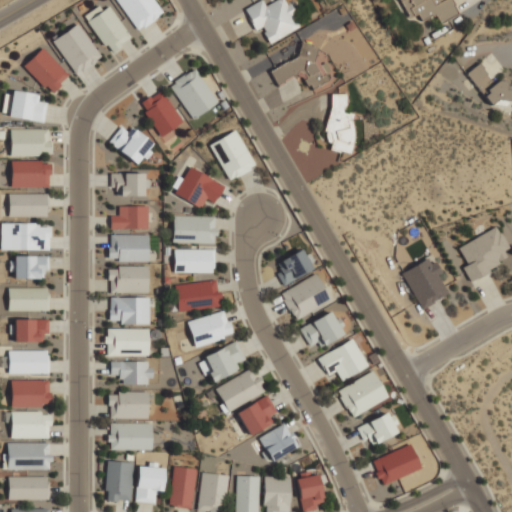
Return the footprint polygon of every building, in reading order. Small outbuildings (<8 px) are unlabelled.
[(116,0),(136,30),(161,12),(152,0),(116,0)] [(269,41),(301,24),(289,0),(274,0),(265,5),(262,0),(255,0),(242,7),(256,34),(263,30),(269,41)] [(398,0),(407,17),(417,12),(421,20),(435,12),(440,21),(458,12),(452,0),(398,0)] [(111,51),(131,35),(103,2),(83,19),(111,51)] [(77,73),(100,55),(75,22),(52,40),(77,73)] [(268,68),(276,83),(300,71),(309,89),(327,80),(308,42),(296,48),(299,53),(268,68)] [(50,92),(69,74),(41,46),(22,65),(50,92)] [(465,71),(496,110),(511,96),(511,89),(501,75),(494,81),(478,61),(465,71)] [(168,82),(192,118),(217,101),(193,65),(168,82)] [(138,99),(156,135),(181,122),(162,86),(138,99)] [(43,120),(45,102),(37,101),(38,93),(7,89),(4,114),(43,120)] [(346,92),(327,92),(326,140),(329,140),(329,150),(352,151),(353,111),(346,111),(346,92)] [(131,124),(126,129),(121,124),(108,139),(136,165),(154,146),(131,124)] [(8,154),(49,154),(49,127),(8,127),(8,154)] [(227,179),(254,165),(234,127),(207,142),(227,179)] [(9,187),(49,187),(49,159),(9,159),(9,187)] [(212,203),(223,183),(187,164),(172,191),(199,206),(204,198),(212,203)] [(109,171),(109,194),(143,194),(143,171),(109,171)] [(7,215),(47,215),(47,193),(7,193),(7,215)] [(117,204),(117,214),(109,214),(109,227),(145,227),(145,204),(117,204)] [(171,242),(214,242),(214,215),(171,215),(171,242)] [(0,248),(48,249),(48,222),(0,221),(0,248)] [(462,265),(468,278),(511,257),(497,225),(456,244),(465,263),(462,265)] [(107,259),(146,259),(146,233),(107,233),(107,259)] [(271,265),(282,284),(313,267),(302,247),(271,265)] [(213,248),(172,248),(172,270),(213,270),(213,248)] [(10,254),(10,278),(46,278),(46,254),(10,254)] [(417,306),(449,293),(433,255),(401,269),(417,306)] [(146,291),(146,264),(107,264),(107,291),(146,291)] [(292,319),(330,298),(316,271),(278,292),(292,319)] [(219,305),(217,279),(174,282),(176,309),(219,305)] [(7,308),(44,308),(44,286),(7,286),(7,308)] [(147,295),(108,295),(108,322),(147,322),(147,295)] [(195,346),(233,332),(223,307),(186,321),(195,346)] [(299,325),(309,348),(345,332),(335,308),(299,325)] [(46,318),(13,318),(13,340),(46,340),(46,318)] [(147,327),(103,327),(103,354),(147,354),(147,327)] [(367,365),(352,337),(316,356),(326,375),(335,370),(340,379),(367,365)] [(211,379),(246,361),(235,340),(200,358),(211,379)] [(47,373),(47,349),(7,349),(7,373),(47,373)] [(150,359),(109,359),(109,370),(118,370),(118,382),(150,382),(150,359)] [(226,410),(264,391),(252,367),(214,387),(226,410)] [(335,390),(350,416),(387,395),(372,369),(335,390)] [(9,406),(48,406),(48,380),(9,380),(9,406)] [(146,390),(107,390),(107,417),(146,417),(146,390)] [(248,433),(277,416),(265,395),(236,412),(248,433)] [(356,425),(365,445),(399,429),(390,409),(356,425)] [(9,412),(9,438),(48,438),(48,412),(9,412)] [(150,422),(107,422),(107,448),(150,448),(150,422)] [(268,460),(295,446),(283,423),(256,437),(268,460)] [(47,468),(47,443),(4,443),(4,468),(47,468)] [(419,468),(409,443),(370,458),(379,483),(419,468)] [(129,500),(129,461),(104,461),(104,500),(129,500)] [(167,503),(189,507),(195,468),(174,464),(167,503)] [(162,466),(136,466),(135,502),(154,502),(154,494),(162,494),(162,466)] [(294,474),(301,509),(322,505),(316,470),(294,474)] [(222,511),(226,474),(201,471),(196,510),(213,511),(222,511)] [(256,511),(257,474),(235,474),(234,511),(256,511)] [(45,498),(45,476),(7,476),(7,498),(45,498)] [(288,511),(288,476),(262,476),(262,511),(288,511)]
